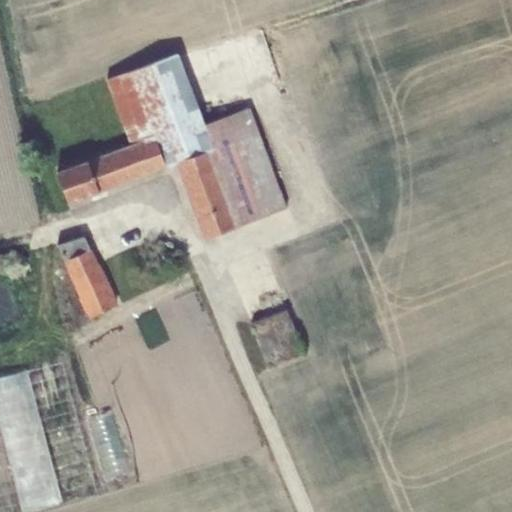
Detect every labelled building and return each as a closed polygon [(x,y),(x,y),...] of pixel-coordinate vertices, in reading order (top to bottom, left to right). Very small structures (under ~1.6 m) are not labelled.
[(174,162),(202,239),(286,207),(250,107),(205,123),(179,53),(106,78),(130,144),(57,171),(69,203),(166,167),(166,165),(174,162)] [(84,235),(58,244),(65,260),(63,261),(88,318),(118,303),(92,248),(90,249),(84,235)] [(287,308),(251,323),(269,367),(305,352),(287,308)] [(0,511),(32,511),(97,494),(62,361),(0,376),(0,511)] [(114,473),(136,466),(116,406),(94,413),(114,473)]
